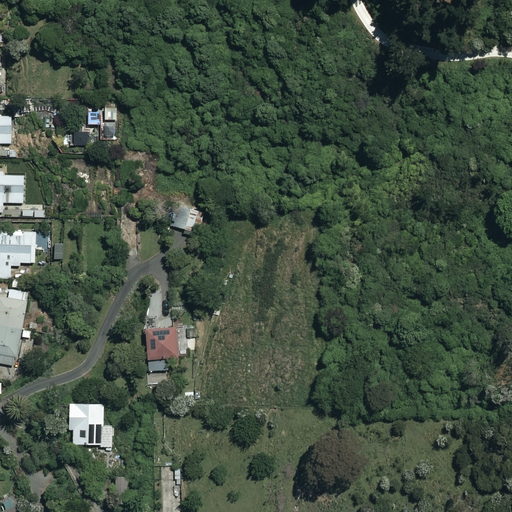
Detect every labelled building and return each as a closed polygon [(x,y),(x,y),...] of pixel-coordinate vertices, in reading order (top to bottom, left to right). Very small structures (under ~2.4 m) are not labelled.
[(0,156),(7,157),(7,144),(13,144),(13,116),(0,116),(0,156)] [(118,140),(118,122),(101,123),(101,140),(118,140)] [(24,149),(9,150),(9,159),(25,158),(24,149)] [(25,175),(0,173),(0,213),(4,214),(4,204),(24,204),(25,175)] [(44,209),(31,209),(31,219),(44,219),(44,209)] [(0,278),(11,279),(11,267),(22,267),(22,264),(36,264),(36,232),(0,232),(0,278)] [(29,294),(11,290),(9,300),(0,297),(0,363),(15,366),(21,337),(30,339),(32,332),(22,330),(29,294)] [(178,360),(175,329),(147,331),(150,373),(164,372),(163,361),(178,360)] [(76,430),(76,445),(102,444),(102,447),(114,447),(114,426),(105,426),(104,407),(72,408),(72,430),(76,430)] [(129,477),(115,477),(116,504),(130,504),(129,477)]
